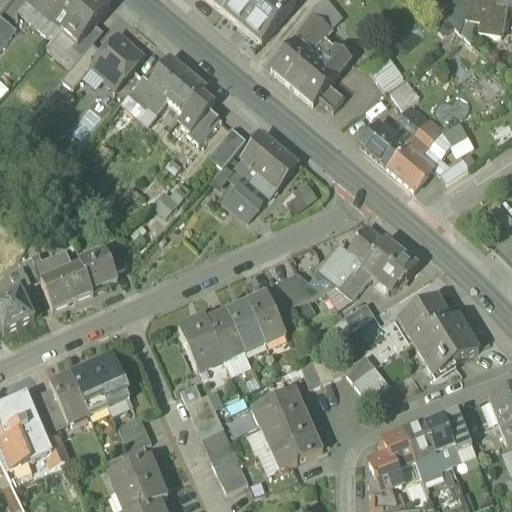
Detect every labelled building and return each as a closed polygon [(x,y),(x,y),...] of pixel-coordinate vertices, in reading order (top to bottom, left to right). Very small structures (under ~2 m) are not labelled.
[(30,0),(26,5),(61,35),(90,0),(30,0)] [(110,11),(96,0),(90,0),(61,35),(60,35),(76,49),(77,49),(93,31),(110,11)] [(203,0),(223,17),(237,0),(203,0)] [(294,11),(281,0),(237,0),(223,17),(261,49),(294,11)] [(420,0),(436,15),(444,8),(440,4),(436,0),(420,0)] [(444,8),(436,15),(461,40),(465,27),(471,6),(456,0),(444,0),(440,4),(444,8)] [(503,12),(511,13),(511,0),(473,0),(471,6),(465,27),(480,30),(478,40),(500,44),(504,19),(502,18),(503,12)] [(313,20),(332,35),(342,23),(326,4),(313,20)] [(61,35),(26,5),(16,17),(51,46),(45,54),(70,75),(82,61),(73,53),(76,49),(60,35),(61,35)] [(293,44),(295,46),(296,45),(339,80),(350,67),(324,45),(332,35),(313,20),(293,44)] [(0,23),(0,54),(15,36),(0,23)] [(60,86),(72,95),(90,73),(90,72),(101,58),(91,49),(101,37),(93,31),(77,49),(76,49),(73,53),(82,61),(70,75),(60,86)] [(108,83),(118,91),(142,63),(127,50),(126,51),(117,43),(118,42),(116,41),(101,58),(90,72),(90,73),(106,86),(108,83)] [(329,92),(339,80),(296,45),(295,46),(270,76),(312,112),(318,105),(329,92)] [(170,62),(147,89),(143,85),(130,101),(142,112),(145,109),(157,119),(167,107),(183,120),(177,127),(189,138),(190,138),(209,116),(214,110),(201,99),(206,93),(170,62)] [(368,75),(384,97),(403,84),(388,62),(368,75)] [(389,99),(401,116),(419,104),(407,87),(389,99)] [(344,104),(329,92),(318,105),(333,117),(344,104)] [(424,132),(423,131),(412,122),(415,119),(410,114),(398,130),(413,143),(428,155),(428,156),(442,140),(444,138),(429,126),(424,132)] [(186,141),(197,150),(219,124),(209,116),(190,138),(189,138),(186,141)] [(359,151),(387,174),(410,146),(406,143),(402,149),(390,139),(378,129),(359,151)] [(390,139),(402,149),(406,143),(410,146),(413,143),(398,130),(390,139)] [(442,141),(450,154),(466,144),(460,132),(442,141)] [(208,163),(222,174),(245,147),(232,135),(208,163)] [(262,139),(240,165),(251,174),(252,175),(262,162),(267,167),(279,153),(262,139)] [(413,143),(410,146),(387,174),(414,197),(432,176),(439,182),(440,181),(450,174),(441,166),(450,154),(442,141),(442,140),(428,156),(428,155),(413,143)] [(450,154),(456,165),(473,155),(466,144),(450,154)] [(297,168),(279,153),(267,167),(262,162),(252,175),(276,194),(297,168)] [(244,182),(251,174),(240,165),(234,173),(244,182)] [(440,181),(446,190),(469,175),(462,165),(450,174),(440,181)] [(223,186),(234,194),(244,183),(244,182),(234,173),(223,186)] [(250,189),(268,203),(276,194),(252,175),(251,174),(244,182),(244,183),(250,189)] [(234,194),(241,201),(250,189),(244,183),(234,194)] [(296,216),(317,201),(307,186),(285,201),(296,216)] [(241,201),(243,203),(248,207),(258,215),(268,203),(250,189),(241,201)] [(162,199),(158,208),(173,214),(177,204),(162,199)] [(242,215),(248,207),(243,203),(236,211),(242,215)] [(231,217),(244,229),(258,215),(248,207),(242,215),(236,211),(231,217)] [(37,234),(46,242),(54,238),(46,230),(37,234)] [(366,232),(346,257),(345,258),(362,271),(383,246),(366,232)] [(0,245),(0,272),(14,258),(0,245)] [(362,271),(362,272),(372,280),(378,285),(375,288),(387,298),(398,291),(399,291),(404,285),(406,287),(418,272),(384,245),(383,246),(362,271)] [(31,263),(36,275),(60,265),(59,264),(55,253),(52,247),(37,254),(40,260),(31,263)] [(339,251),(332,260),(338,265),(345,256),(339,251)] [(105,257),(114,278),(126,273),(117,252),(105,257)] [(332,260),(317,278),(335,292),(339,295),(353,278),(354,279),(361,272),(362,272),(362,271),(345,258),(346,257),(345,256),(338,265),(332,260)] [(78,267),(80,271),(90,295),(116,285),(114,278),(105,257),(78,267)] [(36,275),(40,287),(72,274),(66,261),(59,264),(60,265),(36,275)] [(22,277),(30,292),(41,287),(40,287),(36,275),(31,263),(18,269),(22,277)] [(80,271),(72,274),(40,287),(41,287),(52,314),(91,298),(90,295),(80,271)] [(351,306),(372,280),(362,272),(361,272),(354,279),(353,278),(339,295),(351,306)] [(9,283),(15,295),(18,293),(20,297),(30,292),(22,277),(9,283)] [(325,297),(335,292),(317,278),(308,289),(320,299),(325,297)] [(274,290),(279,296),(291,312),(320,299),(308,289),(297,279),(274,290)] [(335,292),(325,297),(336,315),(351,306),(339,295),(335,292)] [(33,323),(20,297),(18,293),(15,295),(6,299),(7,301),(0,304),(0,330),(3,338),(33,323)] [(294,316),(291,312),(279,296),(267,302),(277,325),(294,316)] [(266,300),(246,309),(263,346),(283,337),(277,325),(267,302),(266,300)] [(398,326),(412,350),(450,327),(435,303),(398,326)] [(265,351),(263,346),(246,309),(226,318),(245,360),(265,351)] [(351,334),(352,335),(373,322),(366,311),(345,324),(351,334)] [(225,369),(245,360),(226,318),(206,327),(222,363),(225,369)] [(457,322),(450,327),(412,350),(432,382),(452,370),(453,372),(478,357),(457,322)] [(196,374),(222,363),(206,327),(205,324),(178,335),(196,374)] [(336,343),(351,334),(345,324),(329,334),(336,343)] [(245,360),(225,369),(231,383),(251,374),(245,360)] [(329,361),(321,364),(331,386),(345,380),(343,377),(329,361)] [(110,362),(90,371),(106,408),(108,413),(129,403),(110,362)] [(364,363),(343,377),(345,380),(353,389),(367,377),(373,374),(364,363)] [(321,364),(311,369),(321,391),(331,386),(321,364)] [(308,396),(321,391),(311,369),(301,373),(308,396)] [(86,417),(106,408),(90,371),(69,380),(86,417)] [(389,393),(373,374),(367,377),(353,389),(369,409),(389,393)] [(50,394),(59,414),(65,426),(67,425),(86,417),(69,380),(48,389),(50,394)] [(179,397),(185,409),(201,402),(195,390),(179,397)] [(41,398),(50,418),(59,414),(50,394),(41,398)] [(511,396),(488,406),(498,431),(511,425),(511,396)] [(252,415),(261,436),(303,417),(294,397),(252,415)] [(185,409),(191,422),(212,412),(207,400),(201,402),(185,409)] [(129,403),(108,413),(112,422),(133,413),(129,403)] [(0,450),(9,474),(44,460),(49,459),(45,448),(46,448),(31,407),(0,416),(0,450)] [(191,422),(196,434),(218,424),(212,412),(191,422)] [(69,429),(67,425),(65,426),(59,414),(50,418),(56,435),(69,429)] [(261,436),(270,456),(312,437),(303,417),(261,436)] [(442,423),(447,435),(462,429),(457,417),(442,423)] [(422,431),(434,461),(454,454),(447,435),(442,423),(422,431)] [(196,434),(201,445),(223,435),(218,424),(196,434)] [(118,436),(123,446),(146,436),(141,425),(118,436)] [(508,456),(511,453),(511,425),(498,431),(508,456)] [(471,453),(462,429),(447,435),(454,454),(456,459),(471,453)] [(403,439),(414,469),(434,461),(422,431),(403,439)] [(201,445),(206,456),(228,446),(223,435),(201,445)] [(151,448),(146,436),(123,446),(128,457),(143,451),(151,448)] [(270,456),(261,436),(246,443),(255,463),(257,462),(270,456)] [(321,458),(312,437),(270,456),(280,477),(321,458)] [(403,439),(382,446),(388,462),(381,464),(369,469),(374,482),(381,500),(391,496),(402,492),(402,491),(396,476),(415,469),(414,469),(403,439)] [(49,465),(53,474),(69,467),(58,443),(46,448),(45,448),(49,459),(44,460),(47,466),(49,465)] [(206,456),(211,466),(233,457),(228,446),(206,456)] [(378,454),(381,464),(388,462),(382,446),(378,454)] [(148,461),(143,451),(128,457),(128,458),(121,461),(126,471),(148,461)] [(475,464),(471,453),(456,459),(460,470),(475,464)] [(456,459),(454,454),(434,461),(440,477),(453,473),(460,470),(456,459)] [(511,482),(511,455),(501,460),(510,483),(511,482)] [(270,456),(257,462),(267,483),(280,477),(270,456)] [(211,466),(216,477),(237,468),(233,457),(211,466)] [(112,477),(121,498),(158,482),(149,461),(148,461),(126,471),(112,477)] [(440,477),(434,461),(414,469),(415,469),(420,484),(421,485),(440,477)] [(216,477),(220,488),(242,479),(237,468),(216,477)] [(396,476),(402,491),(420,484),(415,469),(396,476)] [(247,489),(242,479),(220,488),(225,499),(247,489)] [(121,498),(127,511),(143,511),(159,506),(167,502),(158,482),(121,498)] [(371,511),(396,511),(391,496),(381,500),(374,482),(369,483),(369,501),(371,501),(371,511)] [(116,500),(121,511),(127,511),(121,498),(116,500)]
